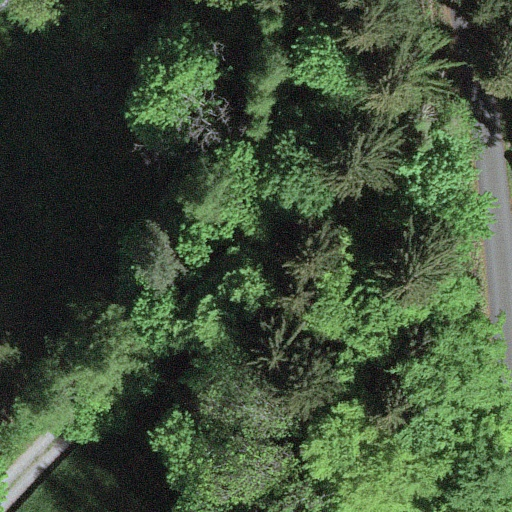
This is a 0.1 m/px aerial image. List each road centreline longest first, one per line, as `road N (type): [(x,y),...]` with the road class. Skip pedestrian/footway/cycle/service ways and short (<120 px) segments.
road 1 (track): [(322,0),(317,57),(276,234),(231,291),(61,422),(0,491)]
road 2 (unclassified): [(466,0),(481,49),(511,473)]
